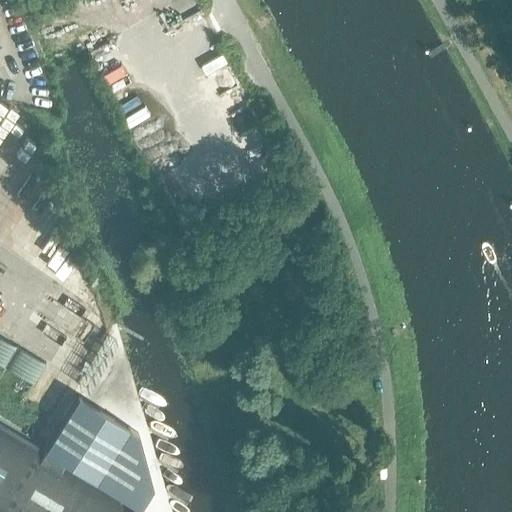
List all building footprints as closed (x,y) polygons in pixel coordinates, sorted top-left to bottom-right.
[(291,295),(233,313),(239,335),(298,317),(291,295)] [(302,337),(246,355),(251,375),(309,356),(302,337)] [(316,376),(257,394),(264,417),(322,397),(316,376)] [(0,511),(135,511),(153,484),(139,432),(78,395),(43,449),(32,443),(0,423),(0,511)] [(328,417),(270,435),(276,457),(335,439),(328,417)]
